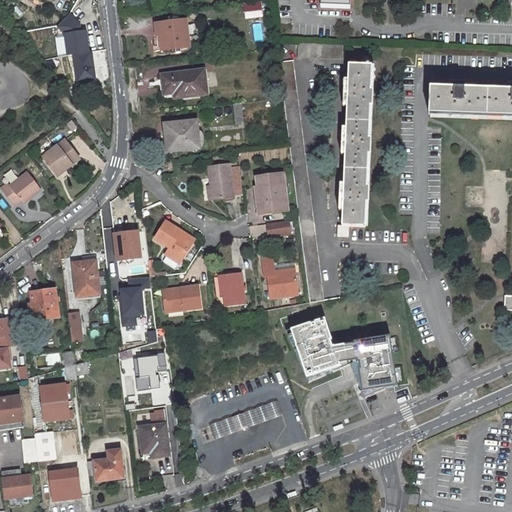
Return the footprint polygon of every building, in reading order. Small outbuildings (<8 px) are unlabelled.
[(350,9),(350,0),(321,0),(321,8),(350,9)] [(254,36),(262,35),(259,17),(251,19),(254,36)] [(189,48),(186,22),(156,25),(157,32),(157,37),(160,37),(162,51),(189,48)] [(342,59),(343,45),(297,43),(297,58),(342,59)] [(94,80),(91,53),(73,55),(77,83),(94,80)] [(368,139),(370,107),(372,107),(373,91),(370,91),(372,55),(362,54),(361,66),(348,65),(347,81),(343,80),(343,94),(342,107),(346,108),(345,128),(341,128),(341,142),(340,155),(344,155),(343,184),(339,184),(338,198),(338,211),(342,211),(341,226),(338,226),(337,236),(347,237),(348,226),(364,227),(366,203),(368,203),(369,186),(366,186),(368,155),(370,155),(371,139),(368,139)] [(279,63),(290,149),(299,220),(310,303),(324,301),(293,62),(279,63)] [(174,99),(207,95),(204,70),(161,75),(163,95),(174,94),(174,99)] [(511,90),(454,89),(429,88),(428,115),(511,117),(511,90)] [(242,104),(234,105),(236,125),(244,124),(242,104)] [(193,143),(199,142),(197,122),(164,125),(165,135),(166,148),(174,147),(174,153),(194,150),(193,143)] [(54,166),(60,173),(79,158),(65,140),(42,157),(51,169),(54,166)] [(54,166),(51,169),(56,176),(60,173),(54,166)] [(212,188),(214,201),(235,198),(230,166),(210,169),(212,188)] [(23,203),(41,190),(27,172),(9,186),(7,183),(0,187),(0,189),(13,206),(20,200),(23,203)] [(263,187),(266,215),(289,212),(284,175),(257,178),(258,188),(263,187)] [(255,188),(259,216),(266,215),(263,187),(258,188),(255,188)] [(289,221),(282,222),(284,235),(291,234),(289,221)] [(282,222),(267,224),(269,237),(284,235),(282,222)] [(192,245),(178,237),(181,232),(167,223),(155,241),(171,250),(168,256),(180,264),(192,245)] [(141,258),(138,231),(114,234),(117,260),(141,258)] [(178,237),(192,245),(194,240),(181,232),(178,237)] [(96,260),(72,263),(76,297),(100,294),(96,260)] [(274,299),(301,295),(297,273),(280,276),(279,271),(277,260),(265,261),(268,277),(271,277),(274,299)] [(247,304),(242,273),(216,277),(220,309),(247,304)] [(150,277),(150,276),(142,277),(144,293),(151,292),(150,277)] [(201,308),(198,286),(182,289),(182,293),(164,295),(167,313),(201,308)] [(55,289),(30,293),(32,306),(34,318),(58,315),(55,289)] [(81,318),(81,312),(68,314),(71,342),(81,340),(79,319),(81,318)] [(0,345),(0,347),(14,345),(11,318),(0,319),(0,345)] [(325,318),(291,329),(307,379),(359,362),(360,369),(358,369),(362,392),(385,389),(398,387),(391,336),(354,341),(354,344),(338,346),(335,338),(332,339),(325,318)] [(62,352),(65,368),(74,365),(72,351),(62,352)] [(424,366),(420,358),(414,360),(417,369),(424,366)] [(307,379),(308,384),(350,366),(364,400),(385,391),(385,389),(362,392),(358,369),(360,369),(359,362),(307,379)] [(28,379),(26,363),(15,364),(17,380),(28,379)] [(60,369),(61,380),(76,378),(74,365),(65,368),(60,369)] [(48,424),(76,421),(71,383),(44,386),(48,424)] [(135,409),(134,402),(138,401),(137,391),(126,392),(127,402),(124,403),(125,410),(135,409)] [(20,396),(0,398),(0,424),(21,421),(18,406),(21,406),(20,396)] [(276,401),(243,413),(247,427),(281,415),(276,401)] [(156,411),(157,424),(165,423),(164,411),(156,411)] [(243,413),(232,417),(236,430),(247,427),(243,413)] [(232,417),(208,425),(213,439),(236,430),(232,417)] [(21,421),(0,424),(0,430),(22,427),(21,421)] [(157,424),(138,427),(141,453),(150,452),(151,458),(170,455),(165,423),(157,424)] [(52,432),(35,434),(35,438),(38,460),(39,461),(56,459),(52,432)] [(35,438),(23,440),(26,462),(38,460),(35,438)] [(124,478),(120,449),(107,451),(108,459),(87,461),(88,475),(95,474),(96,481),(124,478)] [(19,469),(3,471),(4,479),(20,476),(19,469)] [(75,497),(75,486),(77,486),(75,469),(50,472),(53,499),(75,497)] [(20,476),(4,479),(7,498),(34,494),(31,475),(20,476)]
